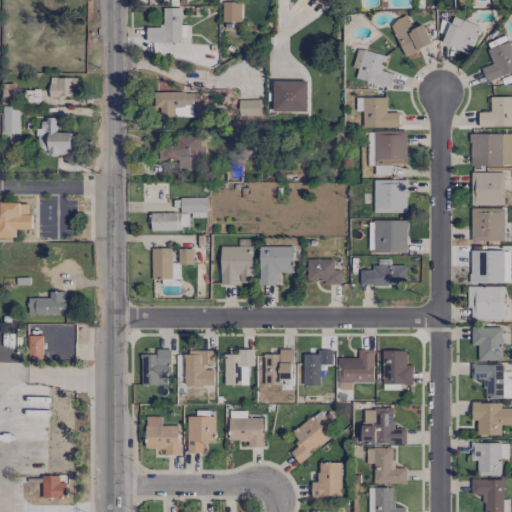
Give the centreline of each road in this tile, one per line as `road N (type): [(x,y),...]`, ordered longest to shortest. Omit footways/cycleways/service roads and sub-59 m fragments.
road 1 (residential): [(112,0),(113,511)]
road 2 (residential): [(441,90),(438,511)]
road 3 (residential): [(112,321),(438,317)]
road 4 (residential): [(113,489),(275,486),(274,511)]
